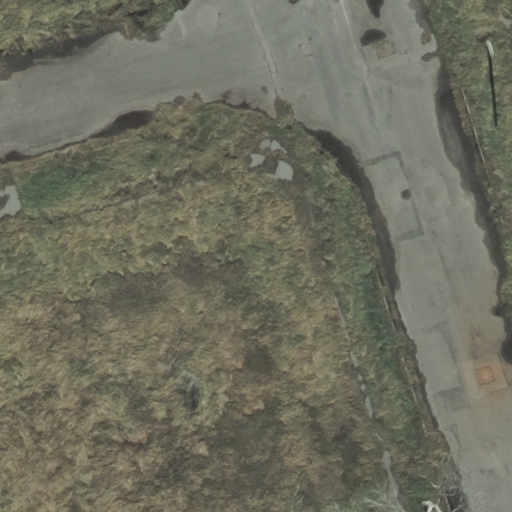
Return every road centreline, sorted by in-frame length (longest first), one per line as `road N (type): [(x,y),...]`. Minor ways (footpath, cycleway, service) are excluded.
road 1 (track): [(358,0),(511,498)]
road 2 (track): [(0,120),(364,19)]
